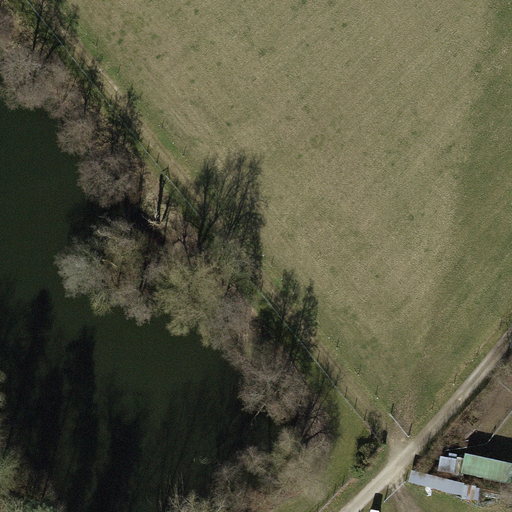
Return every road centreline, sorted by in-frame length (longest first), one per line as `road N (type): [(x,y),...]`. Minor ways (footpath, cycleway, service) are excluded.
road 1 (track): [(294,511),(331,477),(344,432),(330,396),(15,0)]
road 2 (track): [(41,0),(408,457)]
road 3 (track): [(350,511),(511,335)]
